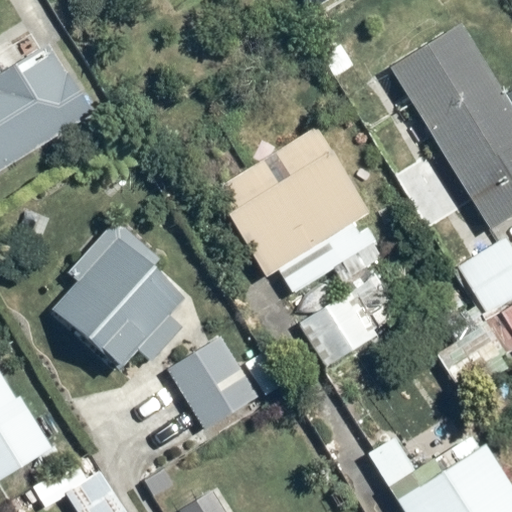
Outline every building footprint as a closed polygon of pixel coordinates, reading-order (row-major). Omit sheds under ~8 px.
[(311,0),(317,8),(329,0),(311,0)] [(511,91),(468,20),(392,66),(492,228),(511,215),(511,91)] [(56,43),(0,77),(0,173),(99,112),(56,43)] [(214,188),(268,277),(282,268),(297,292),(380,242),(366,220),(373,215),(318,125),(214,188)] [(82,280),(55,309),(122,370),(139,352),(158,360),(187,328),(173,315),(188,299),(154,267),(161,259),(120,221),(72,272),(82,280)] [(511,290),(511,248),(501,232),(452,265),(483,310),(511,290)] [(295,303),(303,315),(297,319),(323,363),(398,319),(371,274),(342,292),(334,280),(295,303)] [(0,482),(55,448),(22,396),(17,399),(0,370),(0,482)] [(398,435),(367,454),(403,511),(511,511),(511,480),(490,445),(445,474),(437,461),(421,471),(398,435)] [(123,511),(96,466),(59,488),(73,511),(123,511)] [(223,511),(207,488),(173,510),(173,511),(223,511)]
